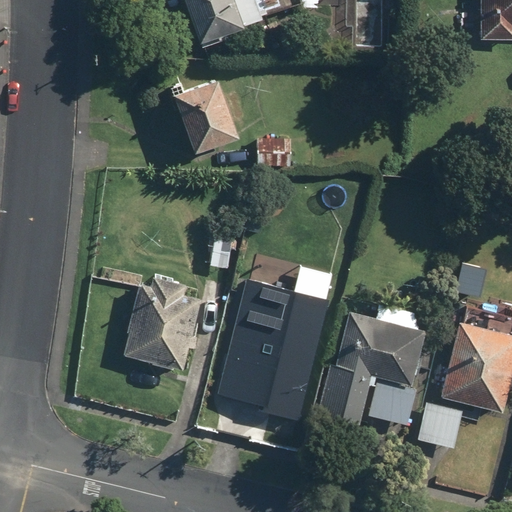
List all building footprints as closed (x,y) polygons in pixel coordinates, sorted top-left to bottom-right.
[(259,0),(185,0),(202,51),(233,41),(229,30),(266,18),(259,0)] [(511,0),(483,0),(483,35),(511,35),(511,0)] [(225,73),(176,89),(196,151),(245,135),(225,73)] [(294,136),(255,136),(255,164),(294,164),(294,136)] [(153,284),(141,281),(125,353),(188,366),(193,344),(198,345),(201,331),(195,330),(203,296),(186,292),(188,281),(155,274),(153,284)] [(318,302),(242,288),(227,369),(257,375),(259,365),(267,367),(270,351),(307,358),(318,302)] [(420,311),(352,296),(337,362),(328,360),(316,411),(360,421),(362,412),(410,423),(419,385),(414,384),(427,326),(417,323),(420,311)] [(511,375),(511,329),(459,317),(441,394),(504,409),(511,375)] [(464,408),(428,400),(419,438),(455,446),(464,408)]
